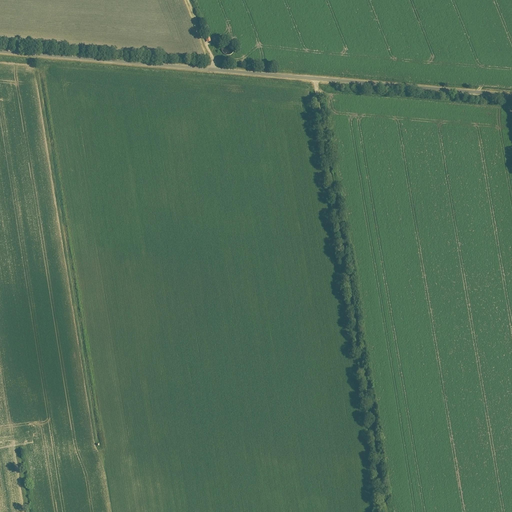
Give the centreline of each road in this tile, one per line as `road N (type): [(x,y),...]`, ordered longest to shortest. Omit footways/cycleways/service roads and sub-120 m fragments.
road 1 (unclassified): [(511,95),(0,51)]
road 2 (track): [(314,79),(384,511)]
